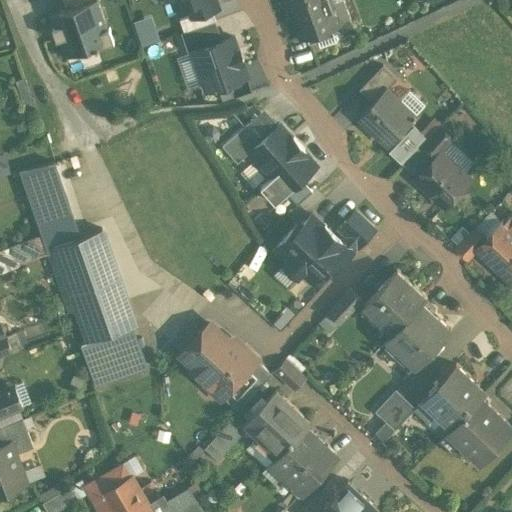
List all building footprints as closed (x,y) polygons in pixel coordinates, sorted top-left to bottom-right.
[(88,0),(65,8),(50,13),(54,26),(52,27),(56,39),(58,38),(65,55),(95,45),(96,47),(114,40),(109,26),(107,27),(97,0),(88,0)] [(61,0),(65,8),(88,0),(61,0)] [(173,0),(175,5),(188,1),(192,13),(192,14),(211,7),(217,5),(215,0),(173,0)] [(329,0),(289,0),(296,19),(295,19),(301,36),(315,31),(334,25),(351,19),(344,0),(333,0),(330,1),(329,0)] [(192,13),(179,17),(184,29),(194,26),(215,19),(211,7),(192,14),(192,13)] [(143,42),(161,36),(152,10),(135,16),(143,42)] [(334,25),(315,31),(320,45),(335,39),(338,35),(334,25)] [(184,29),(181,30),(188,51),(193,49),(193,48),(201,45),(194,26),(184,29)] [(201,45),(193,48),(193,49),(207,88),(246,74),(241,60),(243,60),(239,47),(237,48),(232,34),(201,45)] [(383,63),(359,88),(373,101),(386,87),(387,88),(397,77),(383,63)] [(387,88),(386,87),(373,101),(359,116),(387,143),(415,114),(387,88)] [(261,137),(247,121),(222,144),(237,161),(250,149),(249,148),(261,137)] [(289,134),(279,122),(261,137),(249,148),(250,149),(257,157),(254,160),(265,172),(268,170),(287,190),(316,164),(305,152),(307,151),(291,133),(289,134)] [(433,130),(402,164),(415,177),(440,150),(447,143),(433,130)] [(440,150),(415,177),(445,205),(470,178),(440,150)] [(54,160),(19,169),(47,251),(57,248),(55,243),(65,239),(60,224),(74,219),(54,160)] [(356,244),(359,246),(375,228),(355,209),(338,227),(347,235),(356,244)] [(511,212),(503,221),(511,229),(511,212)] [(298,222),(275,246),(288,257),(284,262),(298,274),(301,270),(312,280),(326,265),(333,270),(356,244),(347,235),(343,239),(324,223),(323,224),(311,213),(301,224),(298,222)] [(511,229),(503,221),(502,220),(487,237),(476,248),(477,249),(510,280),(511,278),(511,229)] [(135,322),(102,226),(65,239),(55,243),(57,248),(88,338),(94,336),(131,323),(135,322)] [(475,227),(456,247),(468,258),(477,249),(476,248),(487,237),(475,227)] [(396,269),(366,300),(395,327),(421,300),(425,296),(396,269)] [(348,290),(329,311),(339,321),(358,300),(348,290)] [(395,327),(386,337),(415,365),(450,327),(421,300),(395,327)] [(241,351),(210,321),(182,351),(196,364),(196,370),(208,381),(213,381),(218,376),(228,385),(229,386),(256,358),(248,350),(241,351)] [(131,323),(94,336),(107,374),(118,370),(119,374),(146,365),(131,323)] [(4,335),(0,336),(0,351),(9,348),(4,335)] [(256,358),(229,386),(228,385),(220,393),(237,408),(271,372),(256,358)] [(305,376),(285,358),(275,368),(295,387),(305,376)] [(455,362),(417,403),(419,404),(420,409),(419,410),(427,418),(435,409),(451,425),(480,395),(484,390),(455,362)] [(0,412),(15,406),(5,384),(0,385),(0,412)] [(309,420),(275,388),(244,421),(278,452),(306,423),(309,420)] [(395,388),(375,410),(385,420),(406,398),(395,388)] [(451,425),(447,429),(480,460),(511,426),(511,424),(480,395),(451,425)] [(406,398),(385,420),(395,428),(415,407),(406,398)] [(22,417),(0,425),(0,443),(7,440),(10,446),(30,439),(22,417)] [(227,422),(206,447),(217,457),(239,433),(227,422)] [(278,452),(271,460),(303,490),(338,453),(327,443),(326,445),(306,425),(307,424),(306,423),(278,452)] [(0,443),(0,489),(24,480),(10,446),(7,440),(0,443)] [(122,462),(85,484),(101,511),(105,511),(110,510),(110,511),(154,511),(132,473),(129,475),(122,462)] [(347,478),(315,511),(370,511),(372,510),(376,506),(347,478)] [(71,484),(43,501),(48,511),(51,511),(78,497),(71,484)] [(204,511),(193,493),(159,511),(204,511)]
